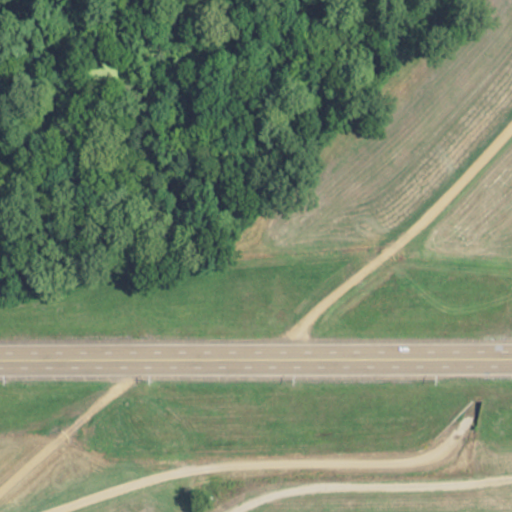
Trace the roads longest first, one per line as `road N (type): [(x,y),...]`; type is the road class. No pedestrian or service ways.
road 1 (tertiary): [(0,361),(511,360)]
road 2 (track): [(277,363),(310,319),(398,247),(511,123)]
road 3 (residential): [(511,484),(285,494),(237,511)]
